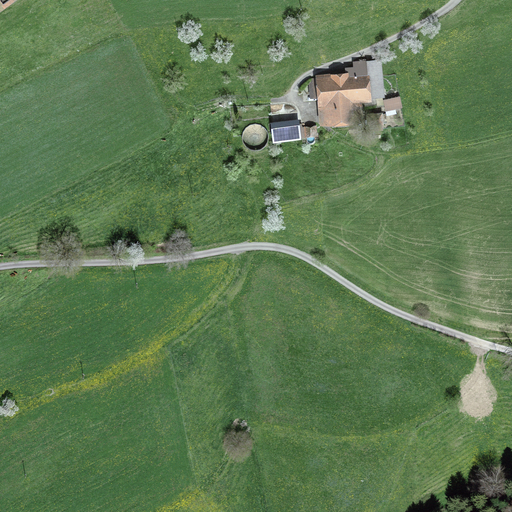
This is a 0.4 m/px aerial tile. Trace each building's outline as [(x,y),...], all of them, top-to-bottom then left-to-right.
[(324,93),(326,119),(360,117),(358,97),(383,95),(379,60),(353,62),(354,68),(346,68),(346,75),(317,78),(318,93),(324,93)] [(386,109),(401,105),(399,98),(385,101),(386,109)] [(370,129),(382,128),(381,122),(382,122),(381,114),(368,115),(369,124),(370,124),(370,129)] [(298,120),(272,123),(274,139),(300,136),(300,135),(299,127),(298,120)] [(315,126),(299,127),(300,135),(315,134),(315,126)]
